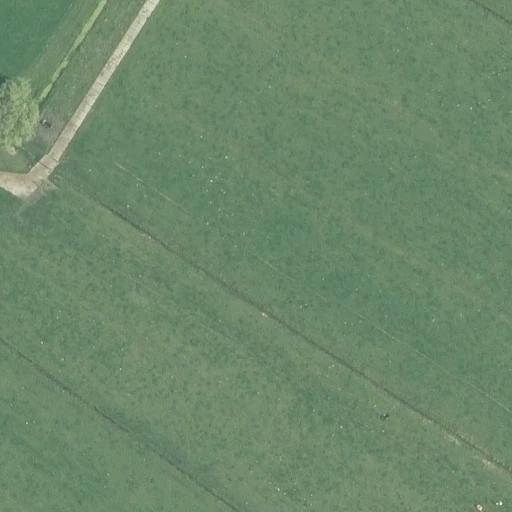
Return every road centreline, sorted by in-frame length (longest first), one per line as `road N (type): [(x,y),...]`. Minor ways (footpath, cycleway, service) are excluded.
road 1 (track): [(153,0),(29,191),(0,172)]
road 2 (track): [(62,140),(203,234)]
